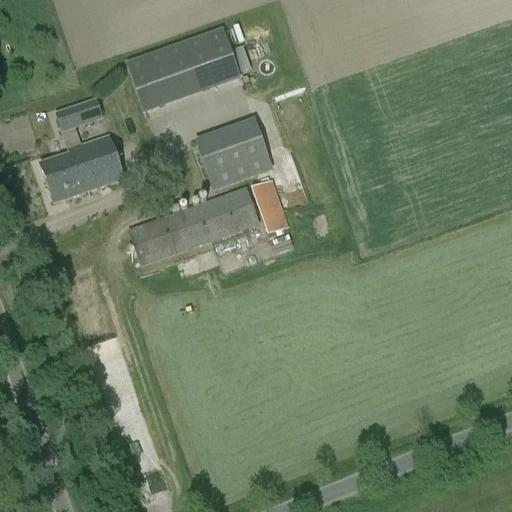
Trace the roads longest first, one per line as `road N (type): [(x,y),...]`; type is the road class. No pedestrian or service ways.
road 1 (unclassified): [(511,422),(289,511)]
road 2 (unclassified): [(65,511),(0,328)]
